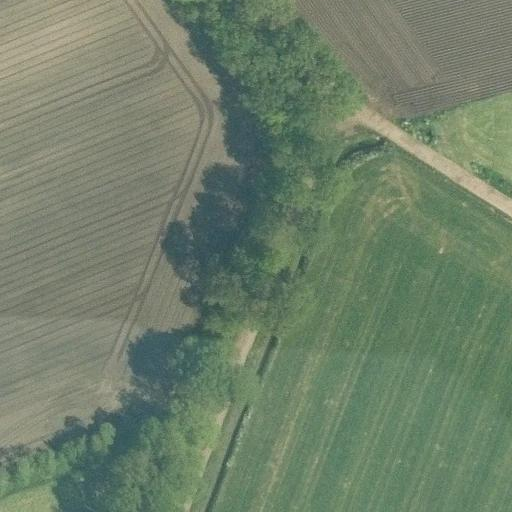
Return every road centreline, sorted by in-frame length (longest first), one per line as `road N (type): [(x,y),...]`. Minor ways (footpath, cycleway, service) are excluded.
road 1 (track): [(178,511),(336,98)]
road 2 (track): [(336,98),(511,207)]
road 3 (track): [(336,98),(266,0)]
